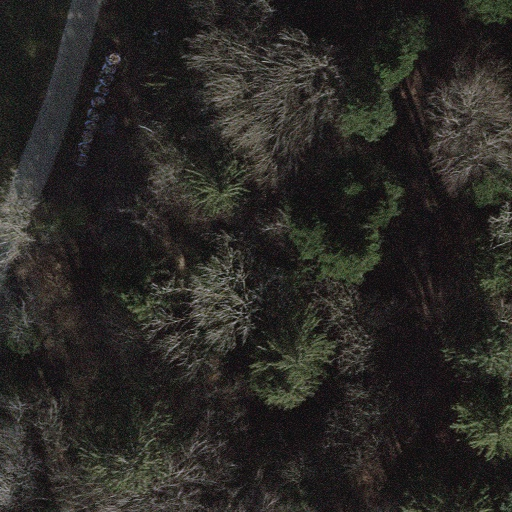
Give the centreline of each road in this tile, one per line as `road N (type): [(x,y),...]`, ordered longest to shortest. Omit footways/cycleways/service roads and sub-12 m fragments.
road 1 (track): [(360,511),(429,375),(436,345),(431,87),(443,0)]
road 2 (track): [(0,261),(55,123),(89,0)]
